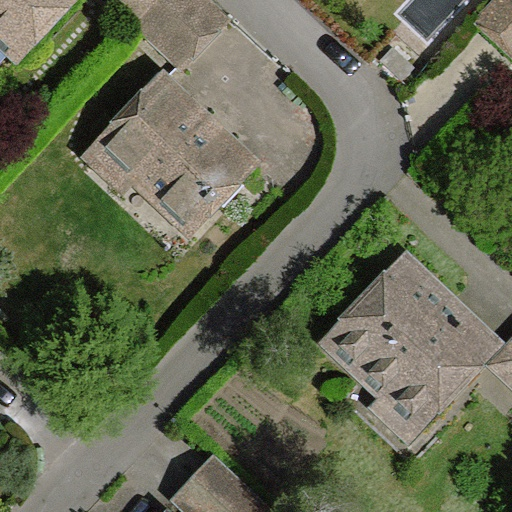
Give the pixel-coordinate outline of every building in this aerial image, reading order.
[(74,0),(0,0),(0,51),(16,66),(74,0)] [(228,19),(205,0),(107,0),(185,68),(228,19)] [(511,0),(498,0),(475,23),(510,59),(511,56),(511,0)] [(251,165),(159,80),(84,162),(176,247),(251,165)] [(406,249),(315,346),(420,444),(484,375),(511,401),(511,347),(511,348),(406,249)] [(276,511),(214,455),(171,501),(182,511),(276,511)]
